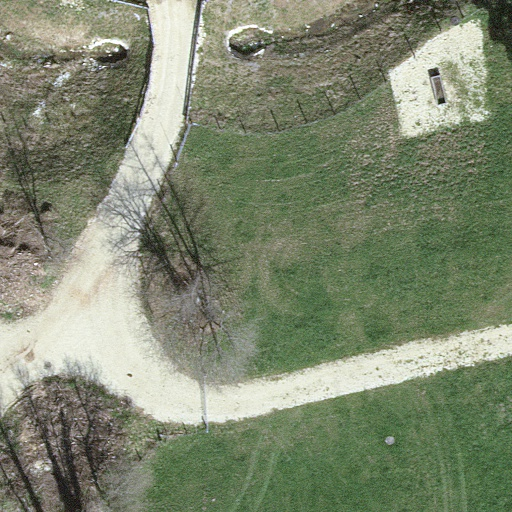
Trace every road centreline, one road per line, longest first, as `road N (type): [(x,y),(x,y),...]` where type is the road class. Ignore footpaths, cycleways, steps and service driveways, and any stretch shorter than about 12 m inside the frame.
road 1 (track): [(448,511),(447,450),(416,355),(198,405),(159,393),(89,313)]
road 2 (track): [(169,0),(170,56),(89,313)]
road 3 (track): [(89,313),(0,395)]
